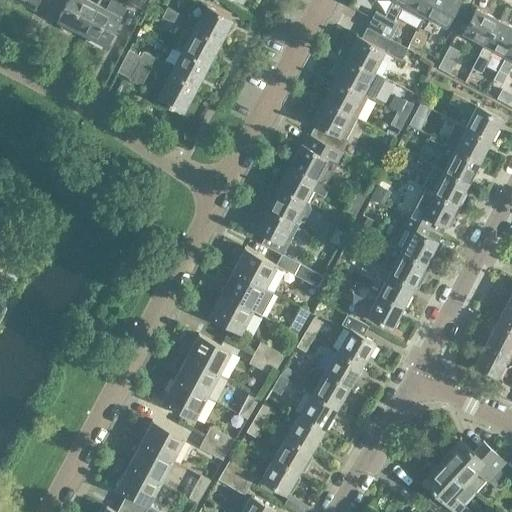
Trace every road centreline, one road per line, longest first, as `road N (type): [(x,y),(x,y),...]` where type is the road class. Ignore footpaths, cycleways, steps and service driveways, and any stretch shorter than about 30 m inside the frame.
road 1 (residential): [(48,511),(217,195)]
road 2 (residential): [(217,195),(84,105),(0,60)]
road 3 (residential): [(217,195),(320,0)]
road 4 (residential): [(409,378),(511,185)]
road 5 (residential): [(330,511),(409,378)]
